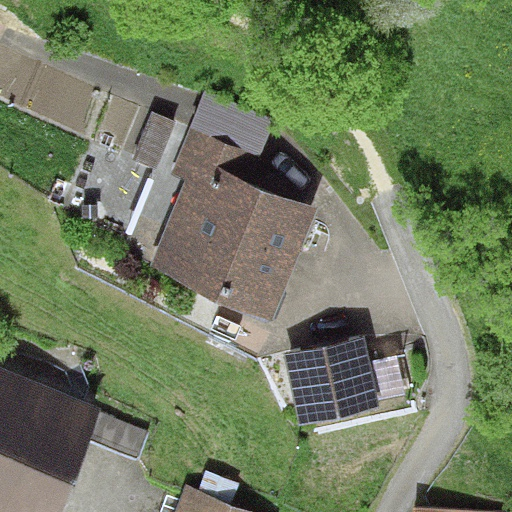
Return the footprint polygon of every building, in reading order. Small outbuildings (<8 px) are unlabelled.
[(276,120),(205,90),(189,127),(261,157),(276,120)] [(176,121),(151,111),(131,158),(156,169),(176,121)] [(261,157),(189,127),(170,174),(186,180),(150,268),(273,319),(318,210),(251,182),(261,157)] [(364,335),(284,353),(300,424),(380,407),(364,335)] [(0,511),(58,511),(88,438),(99,410),(100,407),(0,366),(0,511)] [(149,431),(99,410),(88,438),(138,458),(149,431)] [(207,470),(199,489),(232,501),(240,482),(207,470)] [(199,489),(186,484),(180,500),(175,511),(261,511),(232,501),(199,489)] [(175,511),(180,500),(167,495),(160,511),(175,511)]
